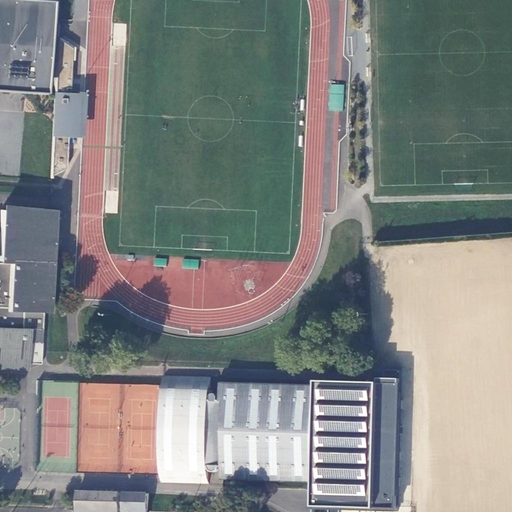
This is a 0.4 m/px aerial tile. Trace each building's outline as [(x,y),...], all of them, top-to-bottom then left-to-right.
[(19,0),(0,0),(0,90),(5,91),(45,94),(51,17),(46,17),(47,5),(24,3),(24,8),(19,7),(19,0)] [(52,1),(37,0),(19,0),(19,7),(24,8),(24,3),(47,5),(46,17),(51,17),(52,1)] [(73,49),(59,41),(51,177),(67,169),(68,137),(69,117),(70,93),(73,49)] [(84,137),(85,93),(70,93),(69,117),(68,137),(84,137)] [(55,212),(1,210),(0,225),(0,369),(27,370),(28,364),(41,365),(42,330),(42,313),(49,313),(51,262),(51,258),(49,258),(50,230),(54,229),(55,212)] [(183,268),(198,268),(198,260),(184,259),(183,268)] [(212,377),(164,376),(164,385),(161,476),(161,482),(210,484),(211,465),(224,465),(225,480),(314,482),(317,385),(223,382),(223,402),(213,401),(212,377)] [(121,491),(77,490),(77,510),(120,511),(121,491)] [(150,493),(124,492),(124,511),(149,511),(150,493)]
